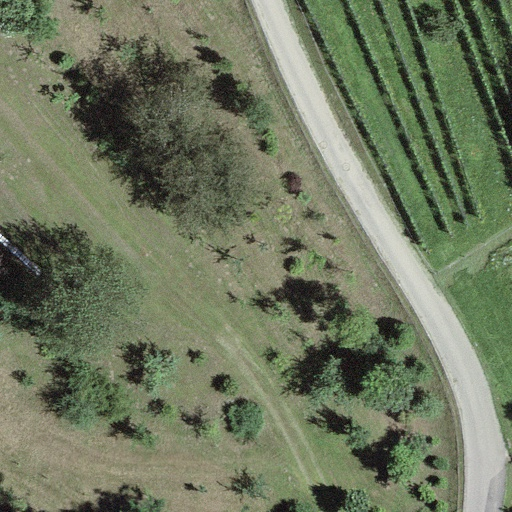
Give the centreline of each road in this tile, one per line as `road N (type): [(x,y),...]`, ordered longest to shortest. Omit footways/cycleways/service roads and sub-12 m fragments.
road 1 (unclassified): [(256,0),(467,387),(484,448),(480,511)]
road 2 (track): [(149,267),(265,391),(325,511)]
